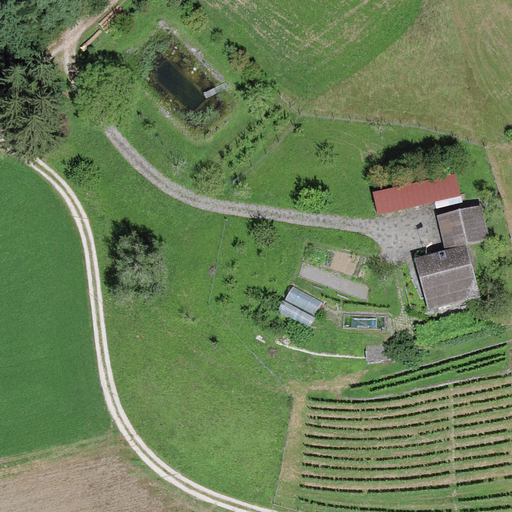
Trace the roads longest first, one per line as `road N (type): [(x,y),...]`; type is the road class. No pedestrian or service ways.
road 1 (track): [(259,511),(212,499),(164,472),(124,427),(106,373),(89,234),(71,200),(35,164),(2,148),(0,138)]
road 2 (track): [(0,117),(13,79),(110,0)]
